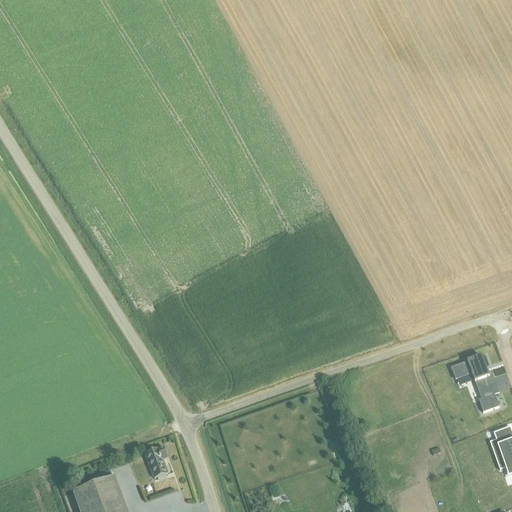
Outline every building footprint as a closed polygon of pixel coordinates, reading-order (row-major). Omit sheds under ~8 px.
[(457,367),(451,369),(451,370),(452,370),(454,374),(455,377),(456,380),(462,377),(462,378),(472,374),(473,374),(476,382),(483,400),(481,401),(479,401),(479,402),(483,412),(482,412),(483,414),(499,409),(497,402),(495,397),(495,396),(487,399),(484,393),(484,391),(489,389),(496,387),(495,383),(493,379),(491,373),(488,374),(486,375),(485,375),(483,371),(483,369),(485,368),(483,363),(481,358),(479,359),(477,360),(474,361),(471,362),(470,362),(469,363),(467,363),(466,363),(465,364),(457,367)] [(493,444),(492,444),(492,445),(493,448),(498,460),(500,459),(503,458),(506,465),(507,469),(509,476),(510,477),(511,475),(511,441),(511,442),(510,440),(507,431),(510,430),(511,430),(510,428),(507,429),(494,435),(495,438),(496,442),(497,444),(496,444),(493,445),(493,444)] [(337,442),(332,444),(336,454),(341,452),(337,442)] [(163,461),(168,459),(164,448),(159,450),(158,450),(145,454),(154,480),(168,475),(163,461)] [(110,472),(89,480),(91,486),(113,479),(110,472)] [(73,493),(79,511),(126,511),(114,478),(73,493)]
